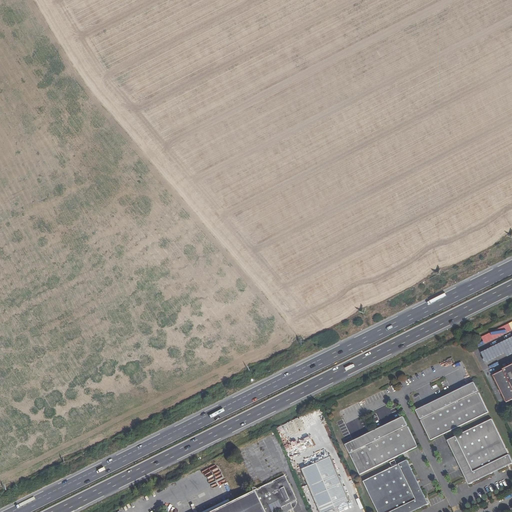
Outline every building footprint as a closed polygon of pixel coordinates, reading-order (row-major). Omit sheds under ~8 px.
[(511,322),(481,335),(484,342),(511,330),(511,322)] [(508,355),(511,353),(511,338),(482,350),(487,362),(507,354),(508,355)] [(503,370),(493,375),(506,402),(511,399),(511,364),(503,369),(503,370)] [(472,419),(489,412),(475,381),(459,389),(440,398),(417,408),(431,438),(453,428),(472,419)] [(407,449),(418,444),(404,414),(394,419),(346,441),(359,471),(407,449)] [(470,480),(471,482),(476,479),(495,471),(511,463),(511,461),(492,418),(475,426),(456,435),(451,438),(470,480)] [(331,455),(306,466),(325,511),(350,501),(331,455)] [(404,459),(363,478),(378,511),(405,511),(424,503),(404,459)] [(323,511),(325,511),(306,466),(301,468),(319,511),(323,511)] [(188,511),(269,511),(268,509),(277,505),(278,506),(279,506),(280,506),(281,506),(283,505),(283,504),(287,502),(288,501),(289,500),(289,499),(290,498),(290,497),(290,495),(290,494),(291,493),(288,488),(289,488),(284,478),(283,478),(279,469),(260,478),(260,479),(251,482),(250,481),(249,480),(248,480),(245,481),(246,484),(188,511)]
